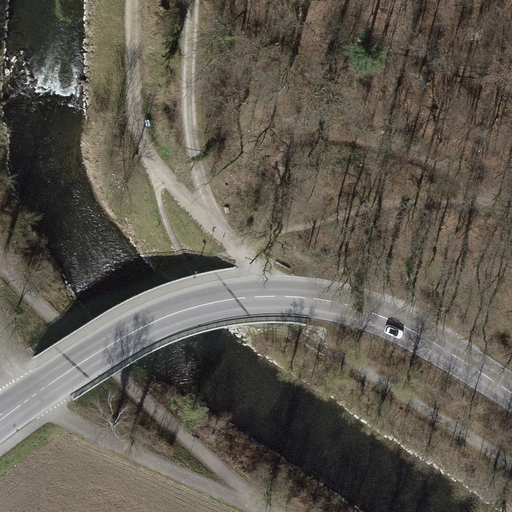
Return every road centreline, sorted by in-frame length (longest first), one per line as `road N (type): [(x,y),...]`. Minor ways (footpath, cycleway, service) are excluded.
road 1 (tertiary): [(0,418),(140,328),(214,302),(275,295),(373,312),(511,389)]
road 2 (track): [(511,466),(290,329),(254,323),(212,294),(168,226),(154,167)]
road 3 (track): [(0,258),(64,328),(270,511)]
road 4 (track): [(0,345),(16,381),(57,414),(258,503)]
road 5 (track): [(193,0),(186,97),(211,223)]
road 6 (track): [(154,167),(138,131),(133,0)]
road 7 (track): [(240,252),(154,167)]
